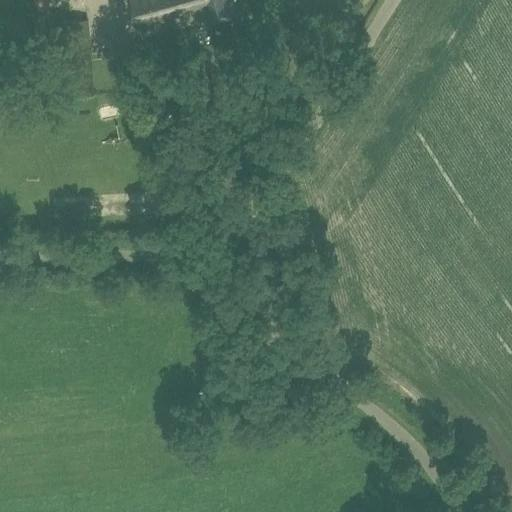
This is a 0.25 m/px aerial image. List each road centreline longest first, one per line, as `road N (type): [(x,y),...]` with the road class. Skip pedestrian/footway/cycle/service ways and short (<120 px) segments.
road 1 (unclassified): [(457,511),(374,411),(276,331),(234,276),(213,264)]
road 2 (unclassified): [(213,264),(394,0)]
road 3 (unclassified): [(213,264),(0,258)]
